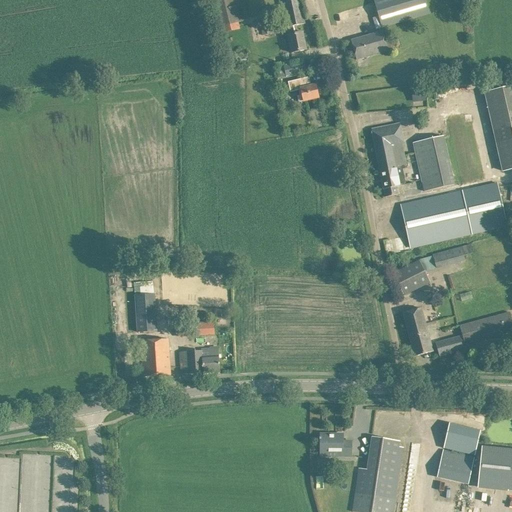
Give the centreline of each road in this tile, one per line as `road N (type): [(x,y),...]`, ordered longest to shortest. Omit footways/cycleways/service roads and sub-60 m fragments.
road 1 (unclassified): [(401,388),(321,0)]
road 2 (tertiary): [(90,408),(251,386),(401,388)]
